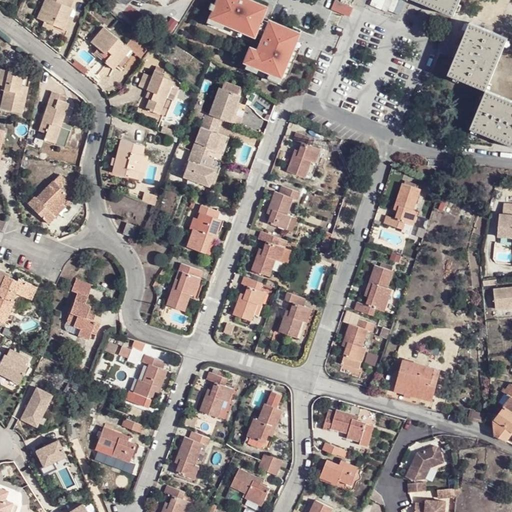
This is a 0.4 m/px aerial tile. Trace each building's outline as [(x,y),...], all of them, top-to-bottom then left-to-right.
[(69,3),(75,6),(78,0),(77,0),(58,0),(58,1),(57,0),(46,0),(38,17),(64,31),(71,15),(65,12),(69,3)] [(274,3),(265,0),(220,0),(214,15),(262,35),(274,3)] [(348,18),(353,8),(337,0),(334,0),(330,8),(348,18)] [(468,0),(437,0),(464,10),(468,0)] [(71,15),(75,6),(69,3),(65,12),(71,15)] [(76,17),(71,15),(64,31),(68,34),(76,17)] [(264,47),(255,44),(248,60),(290,76),(308,30),(275,16),(264,47)] [(459,73),(499,87),(511,51),(511,32),(480,21),(459,73)] [(123,53),(129,45),(107,28),(94,44),(108,55),(112,49),(116,53),(109,64),(118,71),(128,57),(123,53)] [(134,49),(129,45),(123,53),(128,57),(134,49)] [(140,87),(150,90),(158,93),(156,100),(151,98),(147,108),(163,113),(175,80),(165,77),(167,73),(156,68),(154,76),(146,72),(140,87)] [(20,95),(23,86),(26,75),(4,69),(0,82),(0,87),(6,88),(1,110),(24,117),(28,97),(20,95)] [(219,86),(209,113),(224,119),(239,125),(245,111),(235,107),(240,94),(238,93),(241,86),(225,80),(223,87),(219,86)] [(30,88),(23,86),(20,95),(28,97),(30,88)] [(511,92),(499,87),(483,127),(511,139),(511,92)] [(158,93),(150,90),(147,96),(151,98),(156,100),(158,93)] [(58,143),(61,134),(72,102),(62,99),(64,93),(55,91),(42,130),(51,133),(48,140),(58,143)] [(209,113),(207,112),(200,126),(219,132),(224,119),(209,113)] [(219,156),(227,135),(219,132),(200,126),(194,141),(191,142),(186,156),(189,158),(209,165),(219,156)] [(297,144),(293,152),(296,153),(293,163),(286,160),(280,174),(298,182),(304,164),(309,166),(314,151),(305,148),(307,141),(290,133),(287,141),(297,144)] [(69,136),(61,134),(58,143),(66,146),(69,136)] [(146,172),(150,155),(148,155),(149,147),(126,140),(117,172),(140,180),(142,171),(146,172)] [(296,153),(293,152),(290,151),(286,160),(293,163),(296,153)] [(156,156),(150,155),(146,172),(142,171),(140,180),(149,182),(156,156)] [(217,169),(189,158),(182,177),(211,188),(217,169)] [(58,213),(76,195),(74,192),(79,187),(68,175),(44,199),(41,195),(32,204),(55,226),(63,219),(58,213)] [(397,180),(392,198),(399,200),(396,209),(394,217),(382,214),(380,223),(409,233),(416,208),(409,206),(415,186),(397,180)] [(268,192),(263,207),(270,209),(266,218),(264,226),(280,232),(286,216),(281,214),(286,198),(291,200),(292,194),(275,187),(273,194),(268,192)] [(81,200),(76,195),(58,213),(63,219),(81,200)] [(399,200),(392,198),(390,206),(396,209),(399,200)] [(511,202),(504,202),(504,214),(499,214),(499,236),(511,236),(511,202)] [(217,211),(200,204),(195,217),(202,219),(197,232),(190,229),(184,245),(200,253),(207,235),(213,238),(219,220),(214,218),(217,211)] [(270,209),(263,207),(260,216),(266,218),(270,209)] [(136,225),(128,220),(124,227),(133,231),(136,225)] [(260,242),(257,250),(255,259),(250,257),(245,273),(263,280),(268,262),(273,264),(278,249),(269,246),(272,237),(254,231),(252,240),(260,242)] [(178,272),(175,280),(172,287),(168,287),(161,303),(179,310),(185,293),(190,296),(197,278),(193,277),(195,269),(175,262),(172,271),(178,272)] [(372,263),(366,286),(371,288),(367,297),(365,304),(358,301),(356,309),(373,314),(374,307),(383,310),(389,287),(386,286),(390,268),(372,263)] [(27,295),(32,283),(19,278),(17,282),(9,279),(11,274),(0,268),(0,320),(7,324),(19,300),(15,299),(19,291),(27,295)] [(243,286),(240,295),(238,303),(233,301),(227,316),(245,323),(252,305),(257,307),(262,293),(254,291),(257,283),(239,276),(236,283),(243,286)] [(153,277),(148,284),(155,290),(160,282),(153,277)] [(92,286),(75,279),(70,289),(77,292),(65,321),(93,333),(97,325),(89,322),(91,317),(85,315),(89,306),(84,304),(92,286)] [(39,286),(32,283),(27,295),(33,298),(39,286)] [(511,283),(496,286),(498,306),(511,304),(511,283)] [(371,288),(366,286),(363,296),(367,297),(371,288)] [(286,301),(283,308),(280,317),(276,316),(271,332),(288,338),(294,320),(300,322),(305,308),(297,305),(300,297),(282,290),(278,299),(286,301)] [(356,325),(351,323),(344,347),(349,349),(343,371),(360,376),(369,346),(364,344),(369,327),(373,328),(375,323),(358,318),(356,325)] [(391,327),(384,325),(381,335),(388,337),(391,327)] [(125,346),(115,343),(112,352),(122,356),(125,346)] [(31,358),(11,346),(0,363),(0,369),(19,381),(29,365),(27,364),(31,358)] [(158,362),(139,352),(136,359),(142,363),(135,379),(132,378),(126,393),(130,394),(139,399),(141,398),(144,391),(148,383),(153,385),(159,371),(155,369),(158,362)] [(431,383),(434,375),(436,370),(405,360),(395,390),(432,404),(438,386),(431,383)] [(507,374),(490,371),(491,378),(506,381),(507,374)] [(210,383),(207,391),(204,401),(200,400),(195,413),(214,421),(220,403),(224,405),(229,390),(219,386),(221,379),(204,373),(203,380),(210,383)] [(441,377),(434,375),(431,383),(438,386),(441,377)] [(149,394),(153,385),(148,383),(144,391),(149,394)] [(37,387),(18,418),(33,427),(51,396),(37,387)] [(274,425),(278,427),(284,411),(278,408),(283,395),(274,392),(269,405),(267,404),(260,422),(256,420),(249,439),(267,446),(271,434),(274,425)] [(510,397),(506,395),(502,400),(506,404),(510,397)] [(494,416),(494,435),(501,439),(504,441),(508,442),(511,434),(511,396),(510,397),(506,404),(497,419),(494,416)] [(352,417),(354,411),(340,407),(339,413),(330,410),(324,429),(333,432),(335,427),(351,433),(349,437),(366,443),(365,444),(370,445),(377,424),(361,420),(352,417)] [(363,414),(354,411),(352,417),(361,420),(363,414)] [(138,424),(117,415),(113,424),(135,433),(138,424)] [(113,436),(115,431),(100,422),(90,438),(107,447),(104,453),(120,462),(130,444),(122,440),(113,436)] [(124,435),(115,431),(113,436),(122,440),(124,435)] [(176,438),(170,455),(175,456),(173,466),(170,474),(189,481),(194,465),(190,464),(196,444),(200,446),(203,437),(185,431),(182,440),(176,438)] [(60,441),(37,452),(45,468),(67,457),(60,441)] [(341,445),(329,441),(325,449),(338,453),(341,445)] [(175,456),(170,455),(167,464),(173,466),(175,456)] [(284,462),(266,455),(261,470),(279,477),(284,462)] [(350,468),(333,461),(326,479),(343,486),(345,479),(359,486),(366,468),(353,462),(350,468)] [(255,482),(257,477),(242,469),(233,488),(248,495),(246,499),(266,508),(272,490),(264,486),(255,482)] [(40,470),(32,474),(43,492),(51,487),(40,470)] [(265,481),(257,477),(255,482),(264,486),(265,481)] [(411,484),(412,493),(429,492),(428,483),(411,484)] [(168,497),(165,505),(162,511),(182,511),(185,504),(176,501),(179,495),(160,487),(158,494),(168,497)] [(459,489),(440,490),(441,499),(456,497),(459,489)] [(6,494),(0,491),(0,511),(8,511),(10,508),(2,505),(6,494)] [(320,496),(314,510),(317,511),(333,511),(337,504),(320,496)] [(429,503),(418,501),(416,511),(447,511),(448,502),(429,499),(429,503)]
